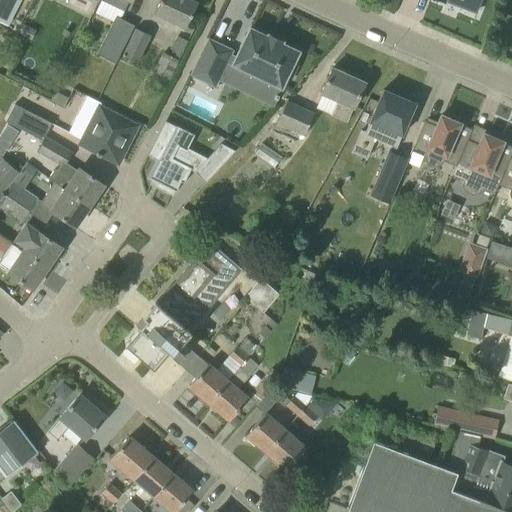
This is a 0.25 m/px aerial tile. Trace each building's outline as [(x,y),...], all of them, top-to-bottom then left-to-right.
[(0,0),(0,22),(9,26),(21,0),(0,0)] [(100,0),(124,11),(128,0),(100,0)] [(166,19),(167,20),(185,28),(197,3),(191,0),(159,0),(151,18),(163,24),(166,19)] [(440,0),(444,1),(444,0),(458,0),(462,1),(460,6),(476,12),(480,0),(440,0)] [(116,16),(97,54),(115,63),(134,25),(116,16)] [(136,28),(123,55),(137,62),(150,35),(136,28)] [(267,36),(249,28),(232,64),(281,88),(287,76),(291,78),(297,66),(292,64),(298,51),(281,43),(282,41),(268,34),(267,36)] [(208,39),(191,75),(215,86),(232,50),(208,39)] [(178,60),(163,52),(153,71),(169,79),(178,60)] [(353,108),(365,82),(332,68),(320,93),(336,100),(330,114),(346,122),(353,108)] [(63,110),(76,115),(84,92),(71,87),(63,110)] [(361,133),(354,148),(366,153),(373,138),(396,148),(415,104),(383,90),(364,134),(361,133)] [(86,95),(67,132),(82,140),(80,144),(97,152),(96,154),(100,156),(101,155),(117,163),(137,125),(99,106),(101,103),(86,95)] [(276,124),(298,134),(303,136),(314,114),(286,101),(276,124)] [(44,137),(51,123),(23,109),(22,111),(12,107),(5,121),(42,140),(44,137)] [(456,167),(456,166),(467,139),(472,129),(471,128),(471,129),(460,124),(460,123),(441,115),(436,126),(425,121),(425,120),(413,147),(425,153),(424,156),(425,160),(427,164),(430,166),(434,167),(438,166),(441,164),(444,161),(455,166),(456,167)] [(176,125),(165,120),(148,154),(158,159),(150,177),(160,182),(158,186),(173,193),(175,190),(176,190),(181,180),(183,181),(182,182),(184,183),(192,167),(170,156),(176,143),(187,149),(194,134),(176,124),(176,125)] [(6,123),(0,133),(0,136),(10,143),(18,131),(6,123)] [(455,166),(452,175),(464,180),(463,181),(463,183),(463,185),(463,186),(464,188),(465,190),(466,191),(467,192),(469,193),(470,194),(472,194),(474,195),(476,194),(478,194),(479,193),(481,192),(482,190),(483,189),(495,194),(496,190),(498,185),(499,184),(510,158),(511,153),(511,146),(503,142),(483,133),(479,144),(467,139),(456,166),(456,167),(455,166)] [(44,137),(42,140),(43,140),(42,143),(30,137),(26,144),(37,151),(36,151),(60,165),(63,166),(65,162),(71,153),(44,137)] [(237,148),(221,141),(214,149),(225,160),(237,148)] [(225,160),(214,149),(195,169),(196,170),(197,169),(207,178),(206,179),(207,180),(225,160)] [(388,151),(370,195),(389,203),(408,159),(388,151)] [(0,194),(2,191),(12,180),(16,175),(18,172),(11,165),(0,155),(0,194)] [(511,158),(510,158),(499,184),(510,189),(509,193),(510,197),(511,200),(511,158)] [(89,206),(104,185),(79,168),(77,170),(65,162),(63,166),(60,165),(57,170),(55,169),(48,178),(50,179),(54,182),(89,206)] [(37,198),(12,180),(2,191),(29,210),(37,198)] [(75,227),(89,206),(54,182),(39,203),(75,227)] [(46,222),(29,210),(2,191),(0,194),(0,211),(19,224),(21,222),(24,224),(12,244),(47,268),(61,247),(40,232),(46,222)] [(325,249),(335,230),(320,222),(310,242),(325,249)] [(461,284),(472,287),(475,278),(477,279),(488,249),(486,248),(489,238),(479,234),(475,244),(468,241),(457,271),(464,273),(461,284)] [(0,266),(32,289),(47,268),(12,244),(0,259),(0,266)] [(147,321),(128,344),(139,353),(153,365),(166,350),(178,360),(190,347),(183,340),(190,332),(188,331),(219,296),(232,280),(200,253),(157,302),(156,303),(144,318),(147,321)] [(278,294),(260,279),(245,297),(263,313),(278,294)] [(471,310),(465,334),(482,338),(488,313),(471,310)] [(248,357),(257,347),(247,338),(238,348),(236,347),(229,356),(240,366),(248,357)] [(208,402),(227,381),(207,364),(188,385),(208,402)] [(208,402),(229,420),(247,398),(237,390),(249,375),(239,367),(227,381),(208,402)] [(316,375),(284,367),(279,385),(311,394),(316,375)] [(276,382),(267,374),(251,392),(260,400),(276,382)] [(511,384),(508,383),(503,398),(511,401),(511,384)] [(313,396),(297,392),(286,405),(298,415),(305,406),(313,396)] [(92,431),(105,416),(79,394),(59,417),(60,417),(48,431),(57,439),(69,425),(85,439),(92,431)] [(308,424),(309,425),(317,416),(310,410),(305,406),(298,415),(308,424)] [(437,407),(433,423),(493,437),(497,422),(437,407)] [(246,434),(266,452),(284,430),(264,413),(246,434)] [(23,436),(11,420),(0,427),(0,481),(8,475),(5,471),(33,450),(23,436)] [(284,430),(266,452),(286,469),(299,454),(304,447),(295,439),(284,430)] [(451,452),(445,468),(457,472),(451,489),(511,511),(511,465),(502,461),(503,456),(475,446),(479,436),(459,432),(456,439),(451,452)] [(430,457),(434,445),(402,433),(398,445),(430,457)] [(150,455),(128,436),(110,458),(131,476),(150,455)] [(359,475),(347,509),(355,511),(511,511),(451,489),(457,472),(445,468),(373,440),(359,475)] [(71,485),(94,459),(78,446),(56,472),(71,485)] [(152,494),(171,473),(150,455),(131,476),(152,494)] [(152,494),(173,511),(174,511),(192,491),(171,473),(152,494)] [(122,493),(109,483),(101,492),(114,503),(122,493)] [(1,498),(11,511),(12,511),(21,504),(11,491),(1,498)] [(121,510),(122,511),(139,511),(141,510),(129,500),(121,510)]
